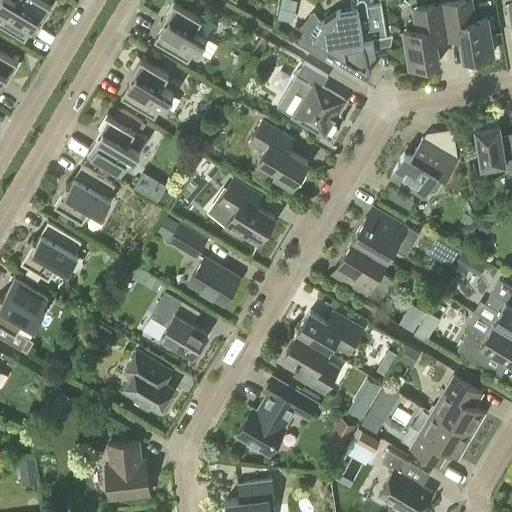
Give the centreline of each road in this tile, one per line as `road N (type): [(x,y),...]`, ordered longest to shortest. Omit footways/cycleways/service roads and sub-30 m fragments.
road 1 (residential): [(187,511),(179,459),(397,102),(511,81)]
road 2 (residential): [(0,218),(130,0)]
road 3 (residential): [(97,0),(0,164)]
